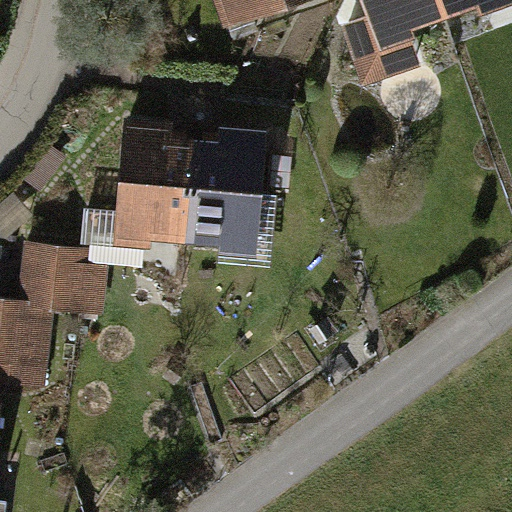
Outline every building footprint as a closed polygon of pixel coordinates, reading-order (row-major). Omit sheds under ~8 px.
[(210,0),(220,27),(298,0),(210,0)] [(358,0),(379,63),(447,40),(433,0),(358,0)] [(511,18),(511,2),(511,0),(433,0),(447,40),(511,18)] [(111,242),(182,250),(197,127),(126,119),(111,242)] [(182,250),(252,258),(267,135),(197,127),(182,250)] [(91,253),(25,246),(18,310),(59,315),(106,320),(111,273),(90,271),(91,253)] [(0,308),(0,364),(12,366),(9,387),(50,391),(59,315),(18,310),(0,308)]
